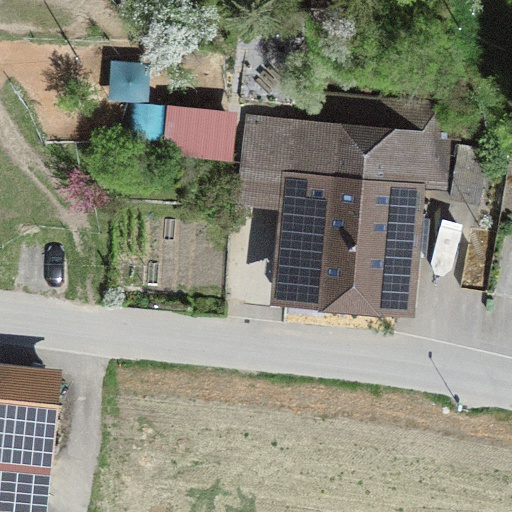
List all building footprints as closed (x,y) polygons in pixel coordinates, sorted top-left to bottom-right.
[(364,0),(315,0),(315,20),(365,20),(364,0)] [(309,133),(249,128),(242,200),(292,204),(285,289),(398,299),(409,176),(443,179),(446,144),(453,145),(456,110),(312,97),(309,133)] [(228,126),(168,121),(166,151),(226,156),(228,126)] [(479,202),(487,152),(459,147),(450,197),(479,202)] [(51,379),(0,373),(0,447),(44,452),(51,379)]
